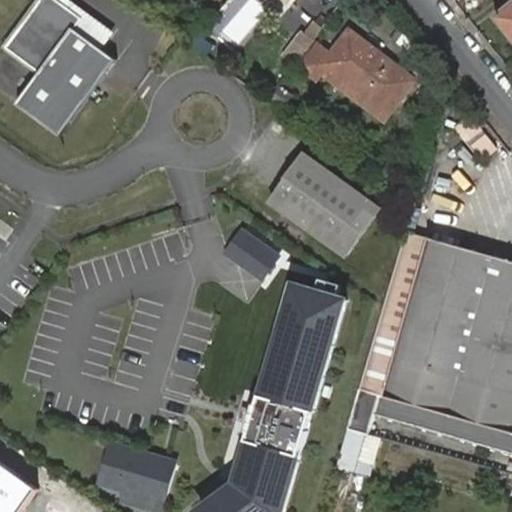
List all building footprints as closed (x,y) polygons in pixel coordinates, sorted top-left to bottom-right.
[(82,17),(58,0),(40,0),(6,47),(42,72),(18,105),(61,137),(118,59),(75,28),(82,17)] [(511,30),(511,4),(500,15),(511,30)] [(416,74),(348,25),(324,59),(318,67),(386,116),(416,74)] [(309,30),(289,55),(299,63),(310,49),(319,37),(309,30)] [(324,59),(310,49),(299,63),(298,64),(313,75),(380,124),(386,116),(318,67),(324,59)] [(313,75),(298,64),(293,71),(308,82),(313,75)] [(458,129),(487,163),(503,149),(474,115),(458,129)] [(385,205),(310,151),(275,201),(350,253),(385,205)] [(225,255),(264,281),(283,255),(244,228),(225,255)] [(511,258),(410,231),(352,426),(373,432),(379,411),(511,444),(511,258)] [(289,511),(352,298),(301,283),(268,395),(266,395),(253,440),(255,441),(243,484),(205,511),(289,511)] [(344,471),(378,477),(384,435),(351,430),(344,471)] [(386,441),(381,470),(424,477),(429,448),(386,441)] [(180,463),(114,444),(103,483),(129,491),(169,502),(180,463)] [(0,455),(0,511),(19,511),(40,482),(0,455)] [(478,487),(484,469),(458,460),(452,478),(478,487)] [(160,511),(166,511),(169,502),(129,491),(126,502),(160,511)]
